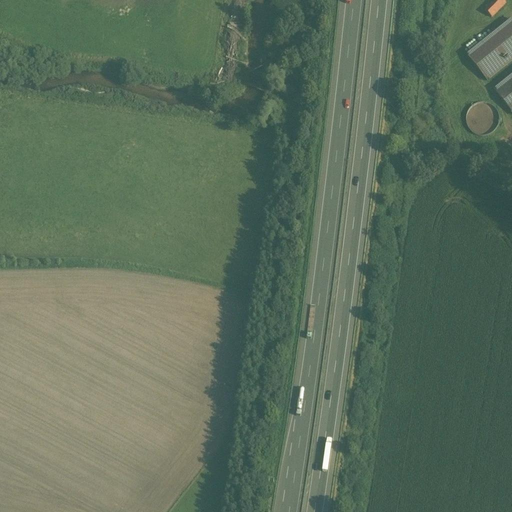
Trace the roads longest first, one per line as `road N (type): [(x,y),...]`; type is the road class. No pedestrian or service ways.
road 1 (motorway): [(315,511),(379,0)]
road 2 (motorway): [(353,0),(294,479)]
